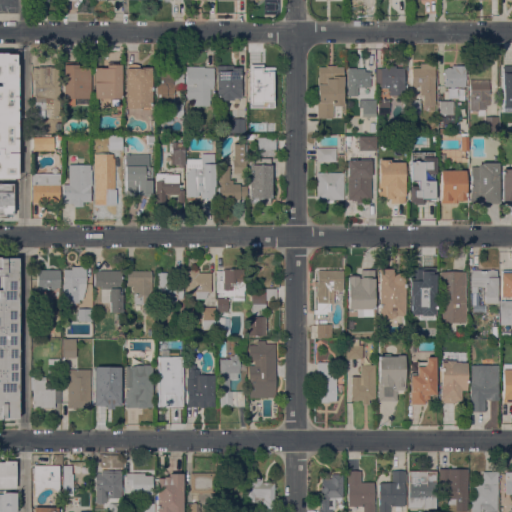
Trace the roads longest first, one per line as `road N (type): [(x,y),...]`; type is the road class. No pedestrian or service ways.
road 1 (residential): [(511,439),(0,437)]
road 2 (residential): [(511,30),(0,32)]
road 3 (residential): [(295,511),(295,0)]
road 4 (residential): [(511,235),(0,235)]
